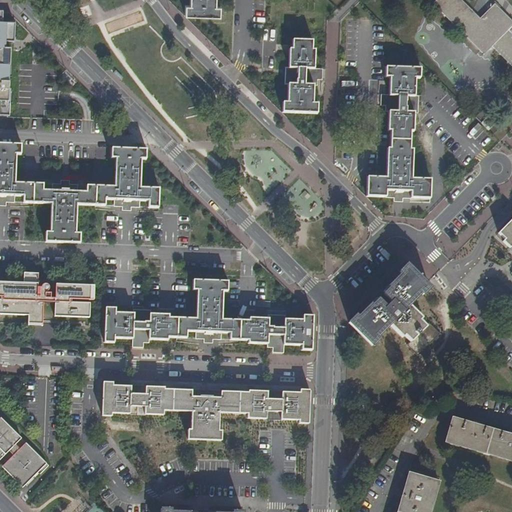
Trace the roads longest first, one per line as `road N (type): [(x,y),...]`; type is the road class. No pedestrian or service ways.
road 1 (residential): [(0,356),(322,370)]
road 2 (residential): [(0,248),(271,251)]
road 3 (tertiary): [(22,0),(160,139)]
road 4 (residential): [(0,133),(160,139)]
road 5 (tertiary): [(160,139),(271,251)]
road 6 (tertiary): [(322,370),(318,511)]
road 7 (tertiary): [(271,251),(326,310),(322,370)]
